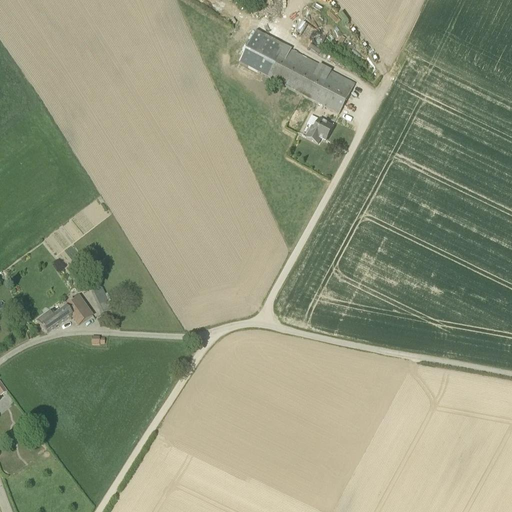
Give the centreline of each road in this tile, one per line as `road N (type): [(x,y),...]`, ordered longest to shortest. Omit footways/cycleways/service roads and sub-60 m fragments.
road 1 (unclassified): [(0,359),(56,332),(178,336),(252,323),(511,374)]
road 2 (track): [(96,511),(211,333)]
